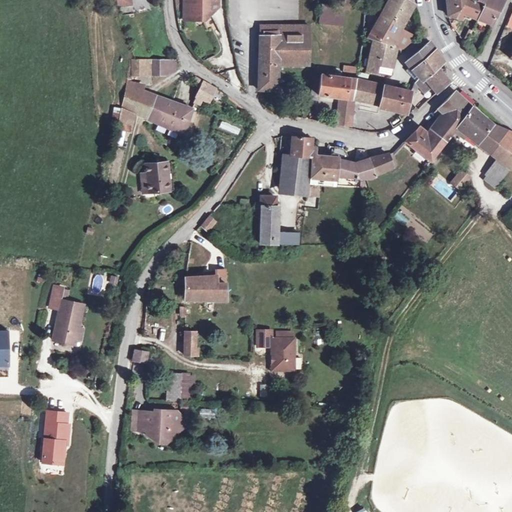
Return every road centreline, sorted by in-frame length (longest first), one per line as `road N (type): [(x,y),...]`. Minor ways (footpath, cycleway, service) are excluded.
road 1 (unclassified): [(109,511),(116,399),(146,272),(212,200),(269,119)]
road 2 (residential): [(269,119),(385,137),(469,71)]
road 3 (unclassified): [(168,0),(192,65),(269,119)]
